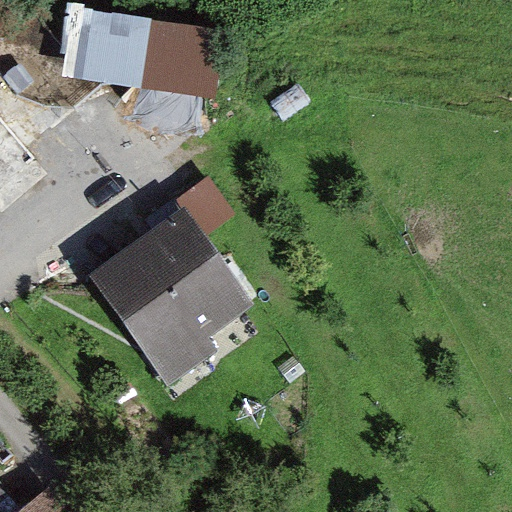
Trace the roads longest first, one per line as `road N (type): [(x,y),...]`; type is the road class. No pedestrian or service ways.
road 1 (track): [(83,121),(140,179),(0,270)]
road 2 (track): [(88,511),(0,413)]
